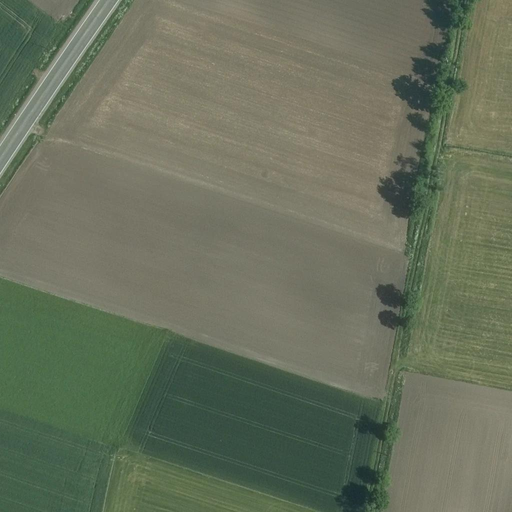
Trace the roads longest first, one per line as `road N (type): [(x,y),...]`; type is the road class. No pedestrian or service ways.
road 1 (track): [(465,0),(369,511)]
road 2 (secondary): [(111,0),(0,163)]
